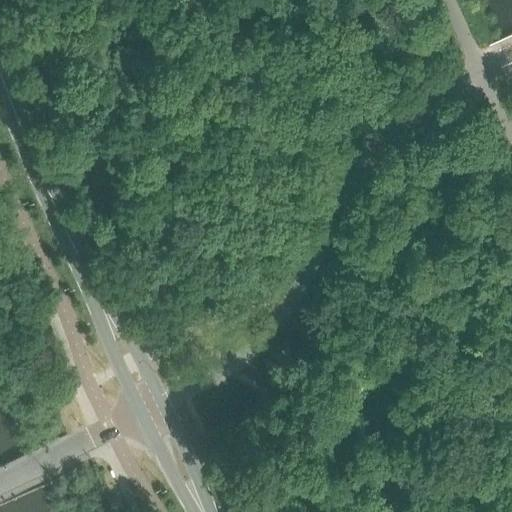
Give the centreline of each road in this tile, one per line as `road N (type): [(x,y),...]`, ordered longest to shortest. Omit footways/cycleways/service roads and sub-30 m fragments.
road 1 (unknown): [(240,511),(89,216),(82,176),(93,135),(89,104),(53,0)]
road 2 (unknown): [(382,140),(273,186),(236,189),(190,182),(93,135)]
road 3 (tertiary): [(80,264),(0,72)]
road 4 (tertiary): [(160,403),(80,264)]
road 5 (tertiary): [(80,264),(139,413)]
road 6 (residential): [(0,486),(139,413)]
